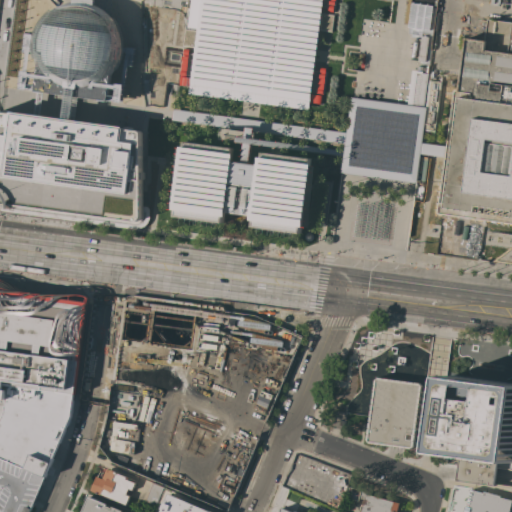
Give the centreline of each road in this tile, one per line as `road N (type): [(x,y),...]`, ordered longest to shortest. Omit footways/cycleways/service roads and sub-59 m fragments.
road 1 (residential): [(107,271),(86,420),(50,511)]
road 2 (primary): [(345,280),(110,251)]
road 3 (primary): [(107,271),(340,300)]
road 4 (residential): [(340,300),(253,511)]
road 5 (primary): [(340,300),(511,323)]
road 6 (residential): [(430,511),(425,489),(291,428)]
